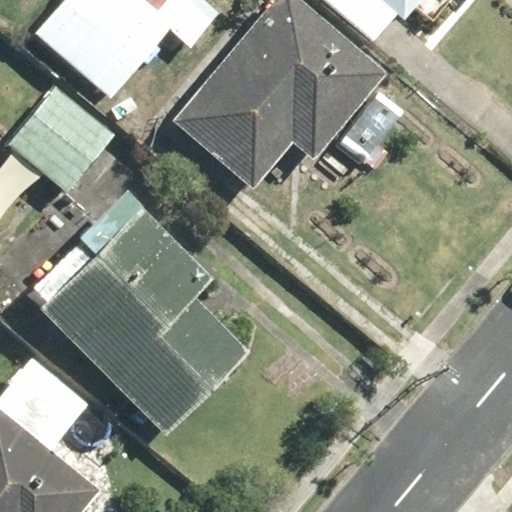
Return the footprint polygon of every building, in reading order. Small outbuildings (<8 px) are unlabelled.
[(128,0),(60,0),(28,43),(102,98),(159,23),(128,0)] [(297,0),(353,47),(370,27),(381,38),(417,0),(297,0)] [(276,6),(149,137),(246,230),(373,99),(276,6)] [(0,160),(57,200),(101,138),(32,89),(0,133),(0,160)] [(120,224),(25,314),(146,443),(242,353),(120,224)] [(0,450),(0,511),(73,511),(77,508),(0,450)]
